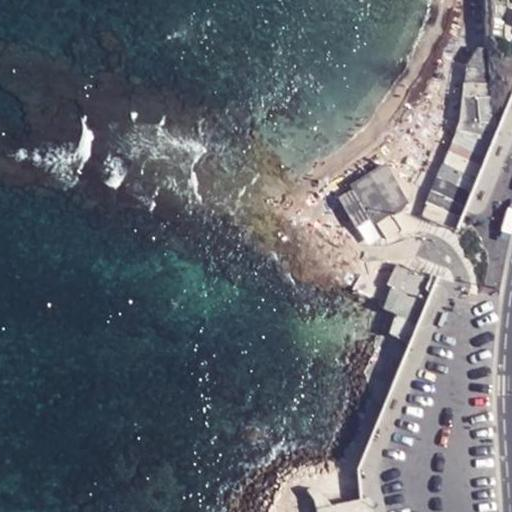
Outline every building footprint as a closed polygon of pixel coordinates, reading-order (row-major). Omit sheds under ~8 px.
[(464,87),(488,84),(485,50),(476,51),(465,72),(464,87)] [(462,102),(489,99),(488,84),(464,87),(462,102)] [(456,135),(493,150),(495,145),(492,124),(489,99),(462,102),(460,125),(456,135)] [(451,147),(488,161),(493,150),(456,135),(451,147)] [(446,157),(484,171),(488,161),(451,147),(446,157)] [(442,168),(479,183),(484,171),(446,157),(442,168)] [(436,182),(473,197),(479,183),(442,168),(436,182)] [(365,181),(389,218),(406,208),(382,170),(365,181)] [(346,192),(348,195),(349,196),(368,225),(372,229),(389,218),(365,181),(346,192)] [(431,194),(468,210),(473,197),(436,182),(431,194)] [(425,208),(463,223),(468,210),(431,194),(425,208)] [(335,205),(354,234),(368,225),(349,196),(335,205)] [(420,220),(458,235),(463,223),(425,208),(420,220)] [(394,291),(401,294),(410,273),(400,269),(391,290),(394,291)] [(401,294),(429,305),(438,284),(410,273),(401,294)] [(396,318),(420,328),(429,305),(401,294),(394,291),(392,294),(385,313),(396,318)] [(399,342),(412,348),(420,328),(396,318),(388,338),(399,342)] [(393,361),(405,365),(412,348),(399,342),(393,361)] [(394,390),(405,365),(393,361),(383,357),(373,383),(383,386),(394,390)] [(390,403),(394,390),(383,386),(378,399),(390,403)] [(333,507),(316,489),(308,492),(315,504),(316,511),(374,511),(374,510),(365,499),(333,507)]
